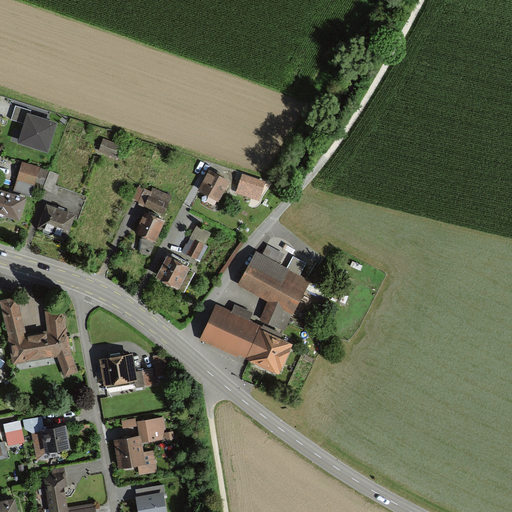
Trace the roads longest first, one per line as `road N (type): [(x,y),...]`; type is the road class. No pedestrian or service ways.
road 1 (track): [(177,344),(325,157),(421,0)]
road 2 (tertiary): [(88,286),(153,325),(336,471),(407,511)]
road 3 (residential): [(88,286),(82,323),(114,511)]
road 4 (track): [(224,511),(207,395),(217,381)]
